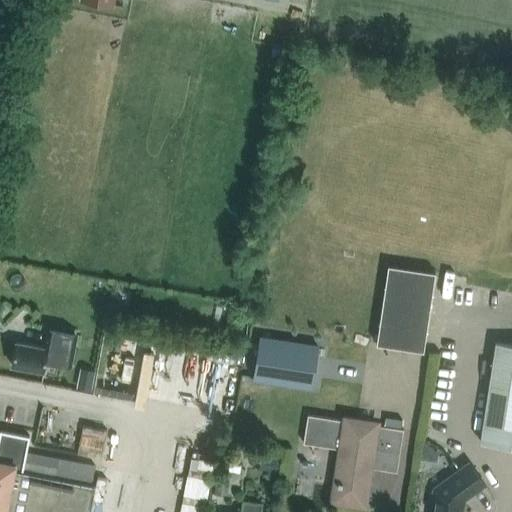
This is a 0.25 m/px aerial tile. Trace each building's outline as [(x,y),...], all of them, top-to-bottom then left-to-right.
[(436,271),(388,264),(376,343),(423,350),(436,271)] [(16,341),(12,364),(43,371),(46,359),(70,364),(77,331),(49,325),(45,347),(16,341)] [(320,338),(260,329),(253,368),(313,378),(320,338)] [(511,446),(511,343),(496,341),(480,441),(511,446)] [(90,390),(94,370),(81,368),(77,387),(90,390)] [(342,448),(335,495),(363,499),(368,467),(397,471),(403,428),(307,413),(303,442),(342,448)] [(82,422),(78,449),(101,452),(105,426),(82,422)] [(0,511),(89,511),(96,485),(93,484),(93,485),(92,485),(95,466),(66,460),(64,468),(24,460),(29,435),(0,428),(0,511)] [(281,456),(262,452),(259,469),(277,473),(281,456)] [(485,483),(469,462),(435,486),(431,511),(460,511),(462,500),(485,483)] [(240,472),(230,471),(217,470),(215,493),(228,494),(229,481),(239,482),(240,472)] [(187,473),(185,493),(204,495),(206,475),(187,473)] [(240,511),(260,511),(262,502),(242,499),(240,511)] [(181,501),(180,511),(197,511),(198,502),(181,501)]
